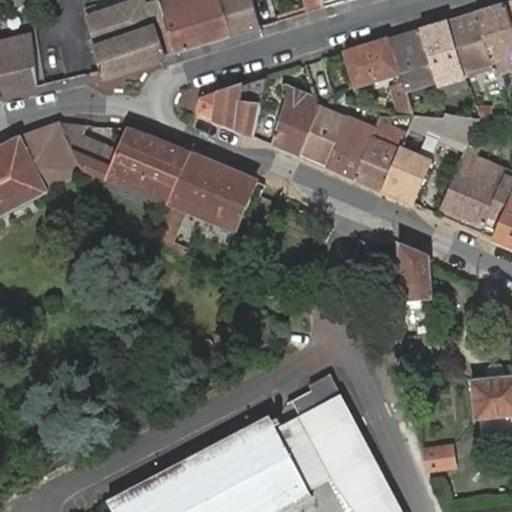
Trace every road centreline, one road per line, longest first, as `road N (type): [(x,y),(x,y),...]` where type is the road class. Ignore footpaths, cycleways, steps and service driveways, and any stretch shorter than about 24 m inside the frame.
road 1 (residential): [(149,117),(394,214),(431,239),(511,272)]
road 2 (residential): [(422,0),(185,73),(165,86),(149,117)]
road 3 (residential): [(149,117),(87,102),(0,122)]
